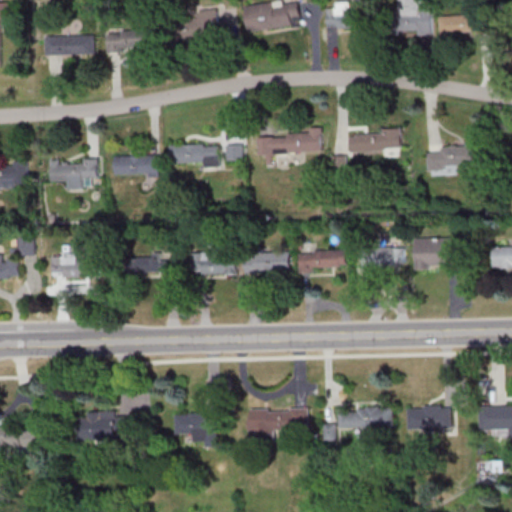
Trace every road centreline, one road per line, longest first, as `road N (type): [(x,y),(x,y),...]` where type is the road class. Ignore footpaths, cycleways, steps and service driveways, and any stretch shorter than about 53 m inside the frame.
road 1 (residential): [(511,101),(384,82),(288,82),(0,118)]
road 2 (tertiary): [(511,331),(0,346)]
